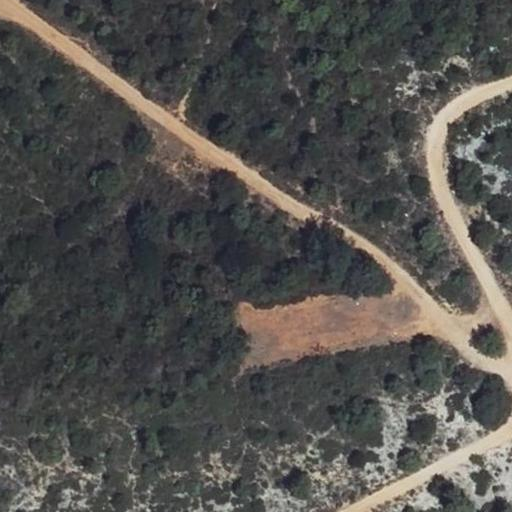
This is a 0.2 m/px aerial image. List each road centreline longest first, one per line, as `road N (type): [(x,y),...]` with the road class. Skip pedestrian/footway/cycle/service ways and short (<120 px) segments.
road 1 (track): [(17,0),(366,242),(511,383)]
road 2 (track): [(511,348),(449,202),(436,131),(454,95),(511,73)]
road 3 (track): [(351,511),(511,423)]
